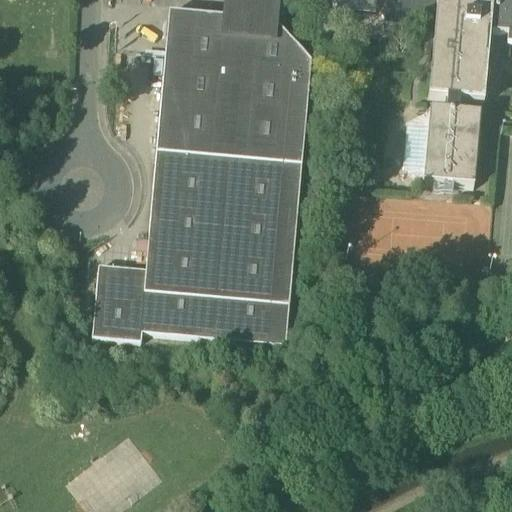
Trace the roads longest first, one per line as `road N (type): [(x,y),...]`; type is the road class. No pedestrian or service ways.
road 1 (unclassified): [(84,156),(109,168),(118,194),(107,217),(88,227),(57,218),(46,196),(52,171),(78,156)]
road 2 (unclassified): [(84,156),(88,0)]
